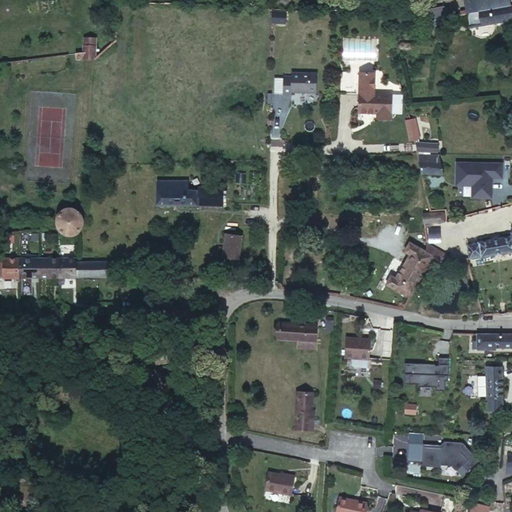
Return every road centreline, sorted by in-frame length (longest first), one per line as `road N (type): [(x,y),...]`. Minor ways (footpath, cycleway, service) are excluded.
road 1 (residential): [(511,322),(468,324),(270,294)]
road 2 (residential): [(270,294),(250,292),(222,310),(220,438)]
road 3 (residential): [(366,463),(220,438)]
road 4 (unclassified): [(278,149),(270,294)]
road 5 (unclassified): [(100,511),(15,473),(12,488),(37,511)]
